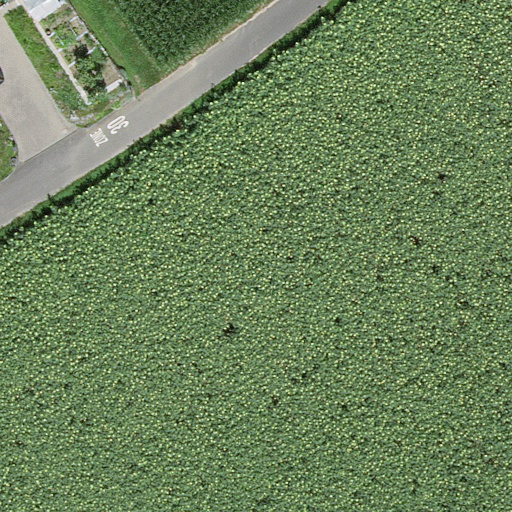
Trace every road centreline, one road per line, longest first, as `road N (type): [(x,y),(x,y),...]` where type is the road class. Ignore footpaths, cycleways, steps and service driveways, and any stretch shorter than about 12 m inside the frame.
road 1 (residential): [(0,202),(195,101)]
road 2 (track): [(195,101),(322,0)]
